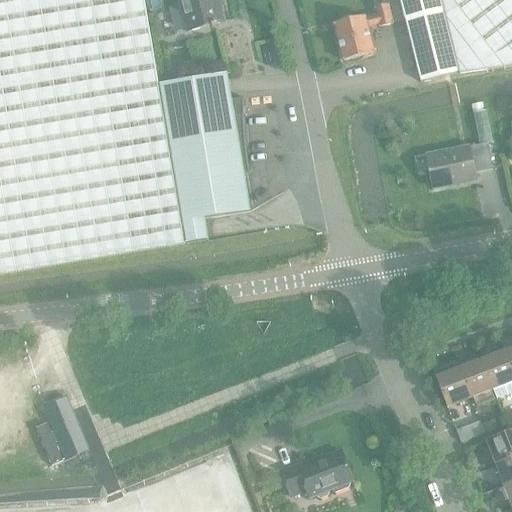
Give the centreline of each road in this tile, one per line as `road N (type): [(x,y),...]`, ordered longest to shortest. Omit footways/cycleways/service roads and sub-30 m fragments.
road 1 (unclassified): [(350,270),(0,319)]
road 2 (residential): [(350,270),(274,0)]
road 3 (residential): [(440,511),(350,270)]
road 4 (unclassified): [(511,240),(350,270)]
